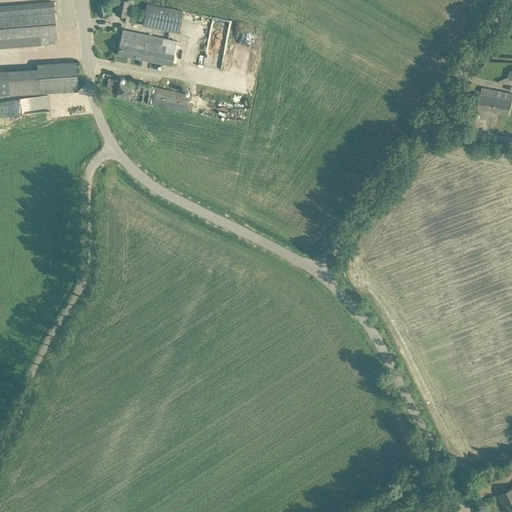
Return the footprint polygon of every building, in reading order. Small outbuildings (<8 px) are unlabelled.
[(117,0),(115,15),(126,16),(128,0),(117,0)] [(0,6),(0,47),(57,43),(53,2),(0,6)] [(183,10),(156,5),(146,2),(145,7),(144,7),(141,25),(178,32),(183,10)] [(106,13),(105,3),(97,4),(99,15),(106,13)] [(117,54),(172,65),(176,41),(123,30),(121,40),(120,40),(117,54)] [(205,58),(205,68),(222,68),(222,58),(205,58)] [(0,94),(78,90),(76,61),(36,64),(37,69),(0,70),(0,94)] [(190,95),(120,80),(108,78),(105,94),(117,95),(186,111),(190,95)] [(508,114),(511,99),(511,93),(482,87),(481,93),(477,108),(490,110),(508,114)] [(511,511),(511,488),(500,494),(500,495),(505,504),(506,503),(510,511),(511,511)]
